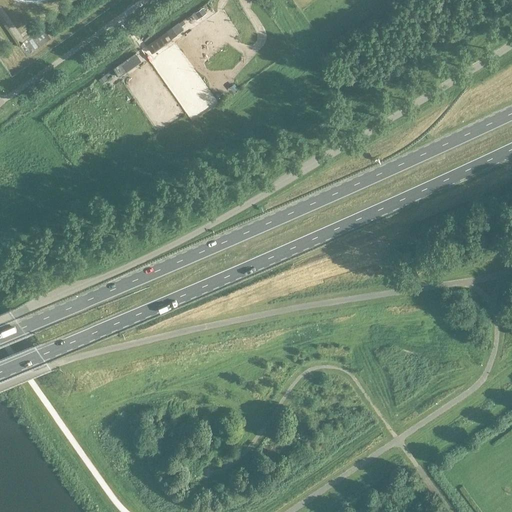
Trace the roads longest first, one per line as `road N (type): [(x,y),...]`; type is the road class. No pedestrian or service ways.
road 1 (unclassified): [(0,320),(210,225),(511,40)]
road 2 (trunk): [(511,113),(0,336)]
road 3 (trunk): [(0,372),(511,151)]
road 4 (unclassified): [(147,0),(1,104)]
